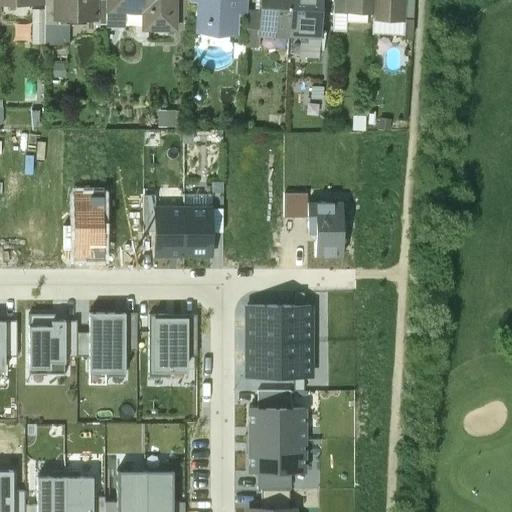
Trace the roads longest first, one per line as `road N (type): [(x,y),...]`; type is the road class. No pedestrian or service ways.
road 1 (track): [(394,511),(423,0)]
road 2 (residential): [(219,283),(221,511)]
road 3 (residential): [(0,281),(219,283)]
road 4 (residential): [(219,283),(342,284)]
